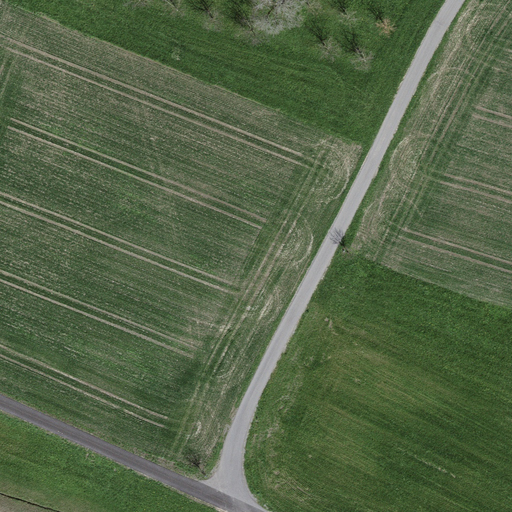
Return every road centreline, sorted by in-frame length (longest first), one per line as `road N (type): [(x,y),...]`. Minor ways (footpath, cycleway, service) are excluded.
road 1 (track): [(233,502),(251,410),(461,0)]
road 2 (track): [(0,398),(255,511)]
